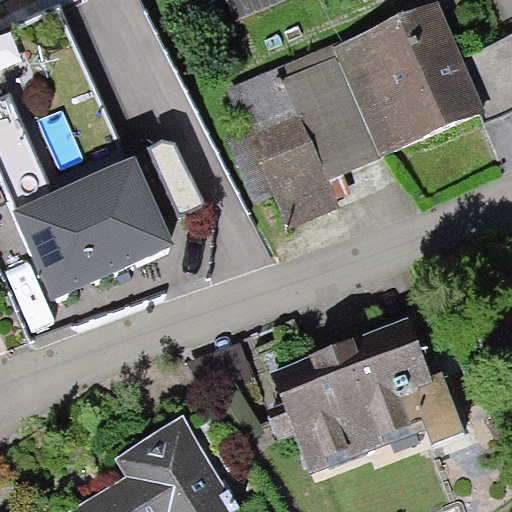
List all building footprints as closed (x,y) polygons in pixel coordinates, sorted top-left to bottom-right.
[(228,0),(238,22),(288,0),(228,0)] [(439,4),(334,48),(381,159),(486,116),(439,4)] [(328,182),(381,159),(334,48),(280,70),(328,182)] [(328,182),(280,70),(229,91),(289,230),(339,209),(328,182)] [(137,162),(14,217),(53,305),(176,250),(137,162)] [(511,272),(499,279),(511,303),(511,272)] [(432,381),(420,350),(364,371),(354,347),(311,363),(320,388),(282,402),(310,477),(427,433),(433,448),(465,436),(443,377),(432,381)] [(127,480),(73,511),(240,511),(185,421),(116,462),(127,480)]
